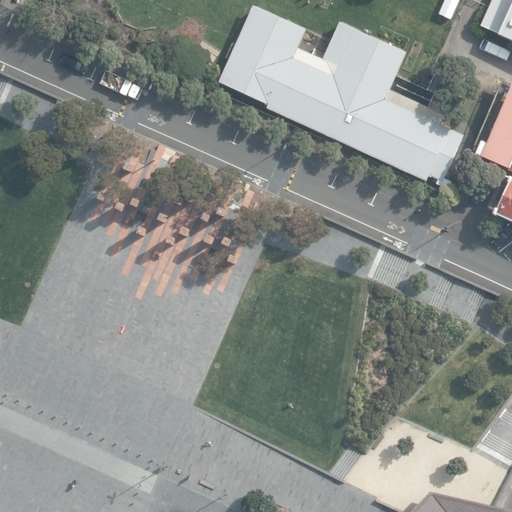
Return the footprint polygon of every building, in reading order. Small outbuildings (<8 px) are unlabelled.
[(511,0),(492,0),(479,31),(511,44),(511,0)] [(312,30),(253,7),(220,80),(440,184),(464,133),(441,124),(444,114),(394,90),(409,50),(339,22),(324,57),(304,48),(312,30)] [(511,88),(480,159),(511,173),(511,88)] [(511,177),(511,178),(494,216),(511,224),(511,177)] [(511,511),(431,492),(413,511),(511,511)]
